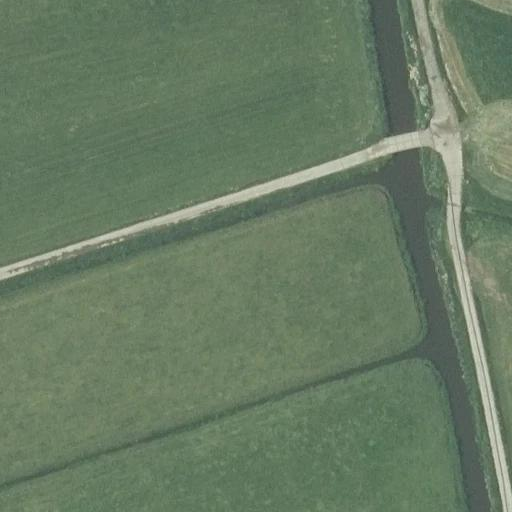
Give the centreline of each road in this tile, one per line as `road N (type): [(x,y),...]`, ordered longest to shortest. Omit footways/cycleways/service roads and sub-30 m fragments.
road 1 (track): [(510,511),(453,233),(456,168),(417,0)]
road 2 (track): [(448,136),(376,150),(0,270)]
